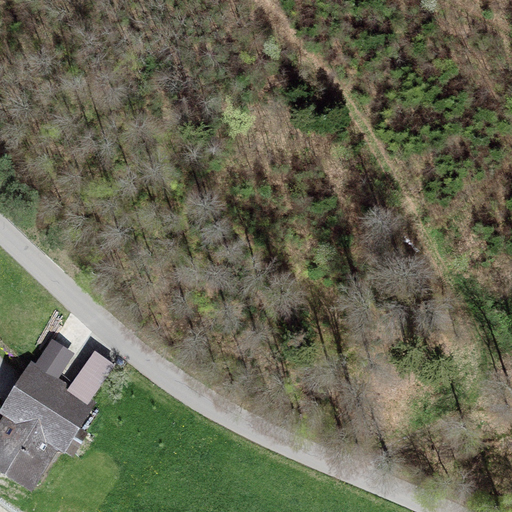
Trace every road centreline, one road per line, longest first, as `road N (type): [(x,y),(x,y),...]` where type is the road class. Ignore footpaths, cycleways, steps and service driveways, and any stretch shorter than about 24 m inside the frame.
road 1 (track): [(336,467),(431,428),(476,386),(481,357),(463,292),(338,93),(260,0)]
road 2 (tertiary): [(0,230),(76,303),(209,402),(436,511)]
